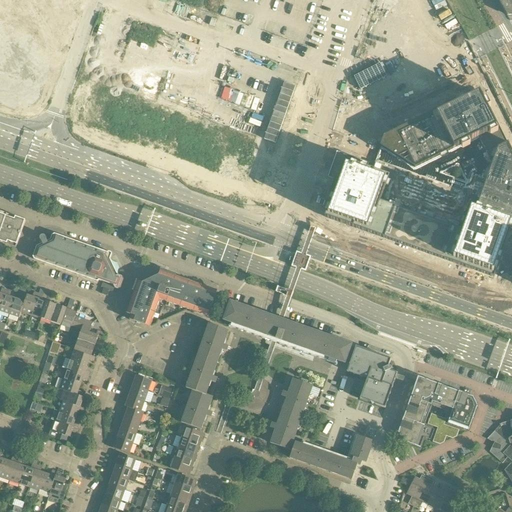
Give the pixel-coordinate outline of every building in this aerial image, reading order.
[(0,63),(0,97),(37,111),(48,81),(76,0),(42,0),(18,70),(0,63)] [(511,0),(497,0),(506,15),(511,15),(511,0)] [(360,89),(387,77),(382,64),(354,75),(360,89)] [(384,137),(380,147),(381,147),(415,169),(479,137),(490,161),(474,206),(511,218),(511,152),(511,151),(509,147),(509,146),(507,143),(483,93),(482,93),(482,92),(481,91),(480,91),(479,90),(478,90),(478,91),(477,91),(476,91),(443,108),(442,108),(442,109),(436,111),(434,112),(435,112),(429,115),(427,115),(428,116),(422,119),(422,118),(420,119),(415,122),(414,122),(413,123),(407,126),(407,125),(405,126),(406,127),(400,129),(398,130),(393,133),(393,132),(391,133),(391,134),(387,136),(387,135),(384,137)] [(112,118),(109,129),(165,146),(163,151),(186,158),(187,156),(244,174),(246,165),(252,167),(254,161),(249,159),(253,147),(117,105),(115,112),(109,110),(107,116),(112,118)] [(375,165),(346,155),(334,193),(333,196),(332,195),(329,205),(331,206),(328,216),(327,219),(331,220),(341,224),(346,226),(347,226),(352,228),(354,228),(355,229),(357,229),(359,230),(378,237),(382,238),(384,239),(389,241),(408,248),(413,249),(415,250),(419,251),(439,259),(444,260),(445,261),(450,262),(472,270),(477,272),(479,273),(480,273),(488,276),(490,276),(489,277),(491,277),(494,278),(495,273),(497,268),(503,253),(502,252),(504,248),(511,225),(511,218),(474,206),(470,204),(461,230),(378,201),(387,174),(373,170),(375,165)] [(14,220),(1,215),(0,216),(0,241),(7,244),(7,242),(16,245),(25,221),(15,217),(14,220)] [(107,253),(54,234),(52,235),(50,240),(47,242),(47,240),(47,239),(46,238),(45,236),(43,236),(41,237),(40,239),(40,240),(41,242),(42,242),(43,244),(37,247),(33,258),(34,260),(97,282),(99,281),(114,286),(115,289),(118,290),(121,289),(124,280),(123,277),(118,276),(118,275),(118,271),(119,269),(117,264),(114,263),(112,262),(111,261),(111,260),(112,254),(111,253),(109,252),(107,253)] [(160,300),(187,310),(208,317),(217,291),(175,277),(176,275),(161,269),(159,276),(143,284),(137,281),(133,291),(134,291),(126,314),(131,316),(130,320),(150,328),(160,300)] [(0,311),(9,315),(14,301),(8,299),(11,292),(6,291),(0,308),(0,311)] [(31,316),(38,294),(34,293),(31,299),(26,297),(21,313),(31,316)] [(41,320),(41,319),(46,304),(41,303),(43,296),(38,294),(31,316),(41,320)] [(19,318),(21,313),(26,297),(21,296),(19,303),(14,301),(9,315),(19,318)] [(61,326),(65,311),(56,308),(57,306),(46,302),(46,304),(41,319),(61,326)] [(351,345),(317,333),(230,303),(224,321),(231,324),(230,328),(335,365),(337,361),(345,364),(351,345)] [(71,329),(71,327),(75,317),(76,315),(70,313),(72,307),(67,305),(65,311),(61,326),(71,329)] [(92,323),(75,317),(71,327),(81,331),(89,333),(92,323)] [(216,354),(219,346),(222,339),(225,340),(228,331),(209,324),(203,341),(197,357),(217,364),(220,355),(216,354)] [(24,337),(33,340),(35,334),(26,331),(24,337)] [(96,335),(89,333),(81,331),(74,350),(89,355),(92,346),(94,346),(98,337),(102,338),(104,333),(97,331),(96,335)] [(56,341),(65,344),(67,339),(57,336),(56,341)] [(391,359),(356,347),(347,372),(367,379),(360,399),(385,409),(398,373),(396,373),(397,370),(393,362),(390,361),(391,359)] [(95,357),(89,355),(74,350),(71,360),(85,365),(86,360),(93,362),(95,357)] [(205,386),(208,378),(210,371),(214,372),(217,364),(197,357),(192,372),(186,389),(193,391),(193,390),(206,395),(209,387),(205,386)] [(83,370),(85,365),(71,360),(67,370),(88,377),(90,373),(83,370)] [(67,370),(65,369),(61,379),(63,380),(64,380),(78,385),(80,380),(86,382),(88,377),(67,370)] [(48,377),(42,374),(39,382),(45,384),(48,377)] [(132,378),(129,385),(148,392),(152,381),(136,376),(135,379),(132,378)] [(282,412),(301,418),(313,386),(293,379),(290,388),(293,390),(288,404),(284,403),(282,412)] [(427,381),(421,379),(416,381),(414,388),(413,388),(413,389),(403,418),(402,418),(402,419),(403,419),(398,432),(398,431),(397,433),(398,433),(402,442),(403,443),(403,442),(420,448),(423,438),(430,440),(434,430),(424,426),(431,406),(451,413),(447,423),(468,431),(476,408),(477,408),(477,406),(473,397),(472,396),(471,397),(459,393),(459,392),(458,392),(439,385),(438,384),(438,385),(428,382),(429,381),(427,381)] [(78,385),(64,380),(63,380),(59,390),(64,391),(81,397),(83,393),(76,390),(78,385)] [(144,402),(148,392),(129,385),(127,393),(130,394),(129,396),(144,402)] [(173,390),(166,388),(163,397),(170,399),(173,390)] [(193,391),(187,407),(181,423),(201,430),(204,421),(200,420),(203,412),(206,405),(209,406),(212,397),(206,395),(193,390),(193,391)] [(79,402),(81,397),(64,391),(60,401),(63,402),(84,409),(85,410),(87,405),(79,402)] [(142,409),(144,402),(129,396),(128,399),(125,398),(122,406),(125,407),(141,412),(144,413),(145,410),(142,409)] [(82,414),(84,409),(63,402),(60,412),(74,417),(75,412),(82,414)] [(140,423),(144,413),(141,412),(125,407),(122,414),(125,415),(124,418),(140,423)] [(72,422),(74,417),(60,412),(54,410),(51,420),(53,421),(56,422),(77,429),(79,424),(72,422)] [(295,434),(301,418),(282,412),(279,420),(282,421),(277,436),(273,435),(270,444),(290,451),(295,434)] [(136,434),(140,423),(124,418),(123,420),(121,419),(118,427),(136,434)] [(511,420),(499,424),(499,425),(487,439),(494,443),(489,452),(506,468),(504,470),(511,483),(511,420)] [(56,422),(53,421),(48,437),(65,443),(69,432),(77,434),(79,429),(77,429),(56,422)] [(133,444),(136,434),(118,427),(115,435),(118,436),(117,438),(133,444)] [(185,427),(181,438),(197,444),(198,441),(201,442),(204,434),(185,427)] [(350,462),(347,461),(295,443),(290,459),(352,480),(357,465),(360,466),(361,461),(366,463),(373,442),(358,436),(350,458),(352,458),(350,462)] [(129,454),(133,444),(117,438),(116,441),(113,440),(111,448),(129,454)] [(196,446),(197,444),(181,438),(178,448),(196,455),(199,447),(196,446)] [(194,462),(196,455),(178,448),(173,447),(170,457),(174,458),(190,464),(191,461),(194,462)] [(117,462),(116,465),(132,471),(136,460),(117,453),(114,461),(117,462)] [(0,477),(9,481),(17,459),(12,457),(10,464),(5,462),(0,476),(0,477)] [(189,466),(190,464),(174,458),(170,469),(189,476),(192,468),(189,466)] [(19,485),(25,469),(19,467),(22,461),(17,459),(9,481),(19,485)] [(29,488),(37,466),(32,464),(30,471),(25,469),(19,485),(29,488)] [(138,473),(132,471),(116,465),(115,468),(112,467),(110,474),(128,481),(135,483),(138,473)] [(40,490),(44,476),(39,474),(42,467),(37,466),(29,488),(39,491),(39,490),(40,490)] [(49,493),(57,473),(52,471),(49,478),(44,476),(40,490),(49,493)] [(57,471),(57,473),(49,493),(48,496),(58,500),(58,499),(64,484),(64,482),(59,480),(62,473),(57,471)] [(128,481),(110,474),(107,482),(110,483),(109,485),(125,491),(128,481)] [(178,475),(174,486),(190,491),(191,488),(194,489),(197,481),(178,475)] [(413,507),(427,479),(421,476),(418,483),(413,480),(406,494),(411,497),(407,504),(413,507)] [(428,505),(435,491),(430,489),(434,482),(427,479),(413,507),(419,510),(422,502),(428,505)] [(68,486),(64,484),(58,499),(63,501),(68,486)] [(121,501),(125,491),(109,485),(108,488),(105,487),(102,495),(121,501)] [(189,494),(190,491),(174,486),(171,496),(189,502),(192,495),(189,494)] [(437,511),(449,490),(443,486),(439,494),(435,491),(428,505),(433,508),(430,511),(437,511)] [(143,507),(146,490),(140,489),(137,506),(143,507)] [(455,493),(449,490),(437,511),(451,511),(456,502),(451,500),(455,493)] [(117,511),(121,501),(102,495),(100,502),(103,503),(102,506),(117,511)] [(186,510),(189,502),(171,496),(167,506),(183,511),(184,509),(186,510)]
